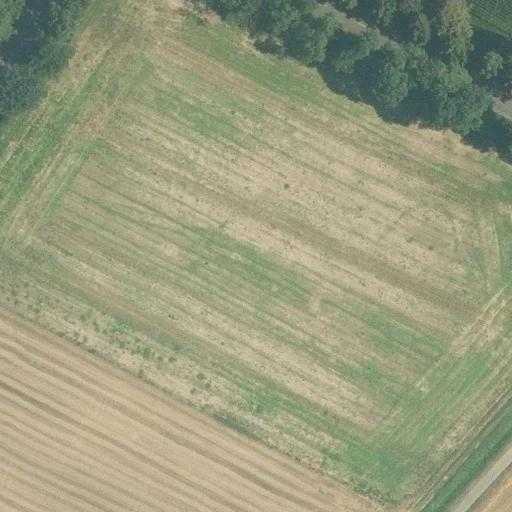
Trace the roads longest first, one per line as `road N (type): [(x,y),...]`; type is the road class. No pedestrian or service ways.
road 1 (tertiary): [(291,0),(511,112)]
road 2 (track): [(511,401),(412,511)]
road 3 (secondary): [(0,113),(58,0)]
